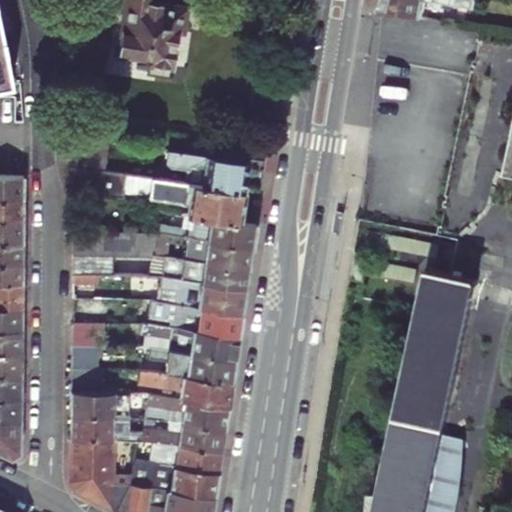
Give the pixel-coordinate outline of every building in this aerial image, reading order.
[(152,0),(118,0),(119,2),(127,3),(121,59),(152,62),(152,67),(175,70),(179,34),(184,34),(187,11),(151,7),(152,0)] [(389,0),(388,9),(429,17),(432,0),(436,0),(436,2),(446,4),(447,0),(477,7),(478,0),(389,0)] [(0,87),(13,85),(13,82),(11,82),(0,26),(0,87)] [(109,140),(76,136),(76,164),(105,167),(109,140)] [(218,153),(251,157),(253,143),(220,139),(218,153)] [(186,163),(185,177),(248,186),(251,157),(218,153),(162,146),(160,157),(165,158),(169,161),(186,163)] [(76,164),(76,185),(83,186),(88,188),(149,194),(150,191),(194,198),(193,211),(244,217),(248,186),(185,177),(105,167),(76,164)] [(0,195),(26,196),(27,174),(0,172),(0,195)] [(0,216),(26,217),(26,196),(0,195),(0,216)] [(244,217),(193,211),(185,210),(183,223),(157,220),(157,229),(168,231),(192,234),(254,243),(258,220),(244,217)] [(0,237),(26,238),(26,217),(0,216),(0,237)] [(76,250),(117,251),(157,252),(156,235),(157,229),(76,228),(76,250)] [(254,243),(192,234),(190,248),(168,244),(168,231),(157,229),(156,235),(157,252),(167,252),(251,264),(254,243)] [(446,243),(372,229),(369,244),(443,258),(446,243)] [(0,260),(26,261),(26,238),(0,237),(0,260)] [(76,269),(117,270),(117,251),(76,250),(76,269)] [(373,254),(360,251),(355,279),(367,281),(373,254)] [(164,271),(248,284),(251,264),(167,252),(164,271)] [(26,261),(0,260),(0,280),(26,281),(26,261)] [(420,269),(375,260),(372,275),(417,284),(420,269)] [(430,511),(448,433),(477,297),(481,281),(481,278),(434,268),(386,491),(377,489),(372,511),(430,511)] [(180,281),(177,298),(244,309),(248,284),(164,271),(163,278),(180,281)] [(511,278),(504,277),(503,285),(481,281),(477,297),(500,302),(498,311),(511,313),(511,278)] [(0,280),(0,305),(25,306),(26,281),(0,280)] [(167,297),(164,321),(241,332),(244,309),(177,298),(167,297)] [(25,306),(0,305),(0,326),(25,327),(25,306)] [(75,318),(74,342),(101,342),(107,342),(108,319),(75,318)] [(173,334),(172,345),(238,355),(241,332),(164,321),(155,320),(142,320),(142,330),(173,334)] [(0,326),(0,349),(25,350),(25,327),(0,326)] [(101,342),(74,342),(74,358),(100,358),(101,342)] [(172,356),(170,369),(235,378),(238,355),(172,345),(156,342),(154,353),(172,356)] [(25,350),(0,349),(0,371),(25,372),(25,350)] [(74,365),(74,387),(105,388),(105,365),(74,365)] [(235,378),(170,369),(152,366),(133,365),(133,376),(183,385),(182,393),(232,401),(235,378)] [(25,372),(0,371),(0,394),(24,395),(25,372)] [(74,387),(73,412),(117,412),(117,400),(142,400),(143,389),(105,388),(74,387)] [(232,401),(182,393),(151,389),(149,403),(186,409),(185,419),(228,425),(232,401)] [(24,395),(0,394),(0,417),(24,417),(24,395)] [(117,412),(73,412),(73,434),(138,435),(141,436),(141,423),(117,423),(117,412)] [(24,446),(24,417),(0,417),(0,446),(15,455),(24,446)] [(228,425),(185,419),(183,430),(158,427),(157,437),(164,438),(226,446),(228,425)] [(448,433),(430,511),(461,511),(477,439),(448,433)] [(138,435),(73,434),(73,476),(77,486),(118,506),(133,483),(138,458),(137,456),(138,435)] [(153,452),(153,459),(222,467),(226,446),(164,438),(163,453),(153,452)] [(153,459),(138,458),(133,483),(118,506),(128,511),(216,511),(222,467),(153,459)] [(19,511),(0,502),(0,511),(19,511)]
